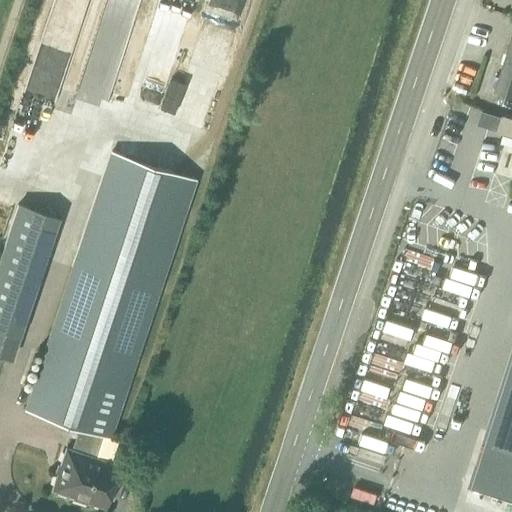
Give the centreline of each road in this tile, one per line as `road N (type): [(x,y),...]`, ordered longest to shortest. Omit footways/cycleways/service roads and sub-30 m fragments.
road 1 (secondary): [(274,511),(446,0)]
road 2 (unknown): [(511,249),(457,438),(468,455),(511,473)]
road 3 (track): [(0,187),(71,209),(172,262)]
